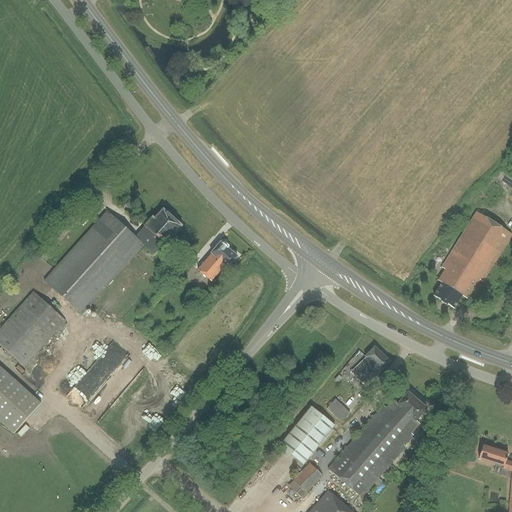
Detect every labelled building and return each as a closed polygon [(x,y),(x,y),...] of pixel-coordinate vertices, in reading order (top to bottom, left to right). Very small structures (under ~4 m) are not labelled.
[(174,235),(183,226),(164,209),(155,219),(153,217),(135,236),(107,211),(44,280),(82,314),(145,245),(155,254),(166,243),(168,245),(176,237),(174,235)] [(469,301),(511,234),(476,212),(441,268),(444,270),(437,281),(441,284),(433,297),(453,309),(461,296),(469,301)] [(228,267),(237,257),(228,249),(229,245),(225,242),(221,243),(220,242),(210,253),(212,254),(198,269),(211,281),(225,265),(228,267)] [(0,343),(25,366),(66,320),(35,291),(0,329),(0,343)] [(97,329),(79,350),(83,354),(78,359),(76,358),(58,380),(72,391),(112,342),(97,329)] [(351,371),(352,373),(366,387),(391,363),(375,346),(365,356),(359,350),(351,359),(357,365),(351,371)] [(0,419),(15,432),(42,403),(0,364),(0,419)] [(328,469),(361,498),(406,447),(404,445),(413,435),(411,433),(419,424),(416,421),(427,409),(408,393),(397,405),(393,401),(386,409),(383,406),(328,469)] [(335,398),(326,408),(341,422),(351,412),(335,398)] [(311,407),(280,446),(303,465),(335,426),(311,407)] [(511,511),(511,463),(506,461),(508,453),(483,445),(479,459),(504,467),(503,469),(511,473),(508,511),(511,511)] [(288,486),(297,494),(303,500),(308,495),(306,493),(323,476),(310,463),(293,481),(288,486)] [(350,511),(328,492),(309,511),(350,511)]
